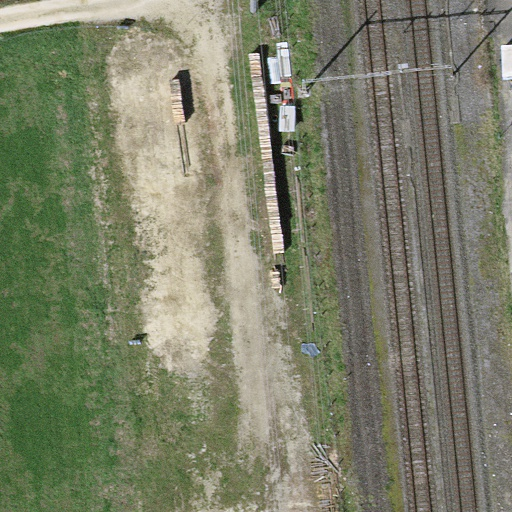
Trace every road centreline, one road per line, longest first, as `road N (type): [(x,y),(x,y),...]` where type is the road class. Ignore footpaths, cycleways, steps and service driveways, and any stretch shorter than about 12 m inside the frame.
road 1 (track): [(193,0),(222,137),(267,511)]
road 2 (track): [(0,28),(132,0)]
